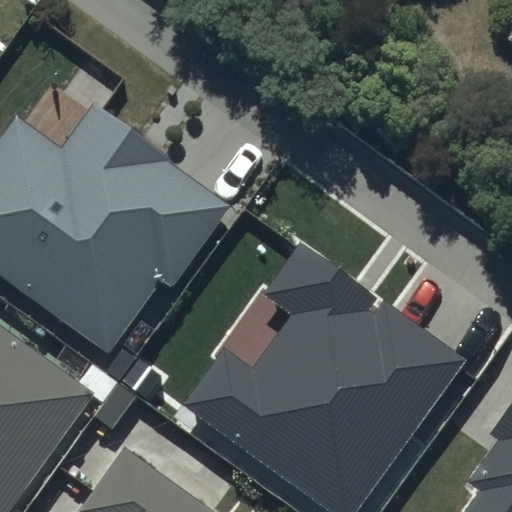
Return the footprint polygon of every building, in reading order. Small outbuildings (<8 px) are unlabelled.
[(511,75),(500,90),(511,99),(511,75)] [(233,205),(91,103),(56,152),(14,121),(0,140),(0,275),(106,352),(155,284),(169,294),(233,205)] [(511,209),(481,250),(511,273),(511,209)] [(355,511),(465,362),(299,241),(259,296),(289,318),(249,373),(223,354),(185,405),(331,511),(355,511)] [(0,511),(5,511),(90,395),(0,330),(0,511)] [(511,511),(511,404),(489,436),(496,441),(466,483),(479,492),(464,511),(511,511)] [(210,511),(123,448),(76,511),(210,511)]
